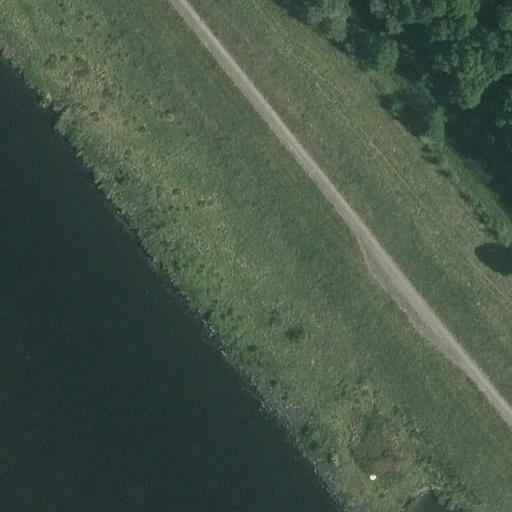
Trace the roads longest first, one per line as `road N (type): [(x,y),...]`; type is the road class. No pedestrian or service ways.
road 1 (unclassified): [(511,419),(173,0)]
road 2 (track): [(373,0),(511,172)]
